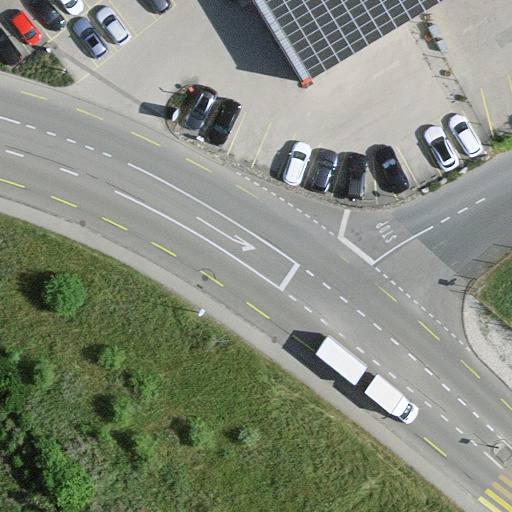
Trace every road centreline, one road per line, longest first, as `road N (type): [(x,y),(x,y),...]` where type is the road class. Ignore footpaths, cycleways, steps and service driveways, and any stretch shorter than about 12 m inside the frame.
road 1 (motorway): [(511,109),(0,442)]
road 2 (motorway): [(97,511),(511,245)]
road 3 (residential): [(314,292),(124,178),(0,131)]
road 4 (residential): [(511,460),(314,292)]
road 5 (residential): [(314,292),(511,185)]
